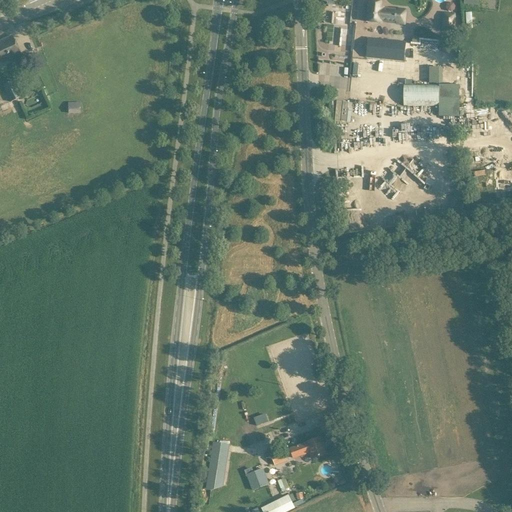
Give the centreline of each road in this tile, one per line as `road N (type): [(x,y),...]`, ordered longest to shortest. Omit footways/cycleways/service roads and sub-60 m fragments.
road 1 (unclassified): [(379,511),(328,347),(314,265),(302,0)]
road 2 (secondary): [(170,472),(238,0)]
road 3 (secondary): [(218,0),(178,309),(170,472)]
